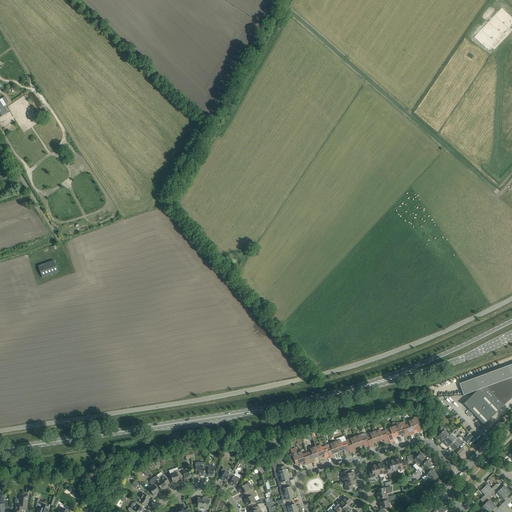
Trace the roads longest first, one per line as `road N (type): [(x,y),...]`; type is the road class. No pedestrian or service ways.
road 1 (primary): [(372,383),(246,412),(0,450)]
road 2 (primary): [(511,321),(372,383)]
road 3 (primary): [(372,383),(511,335)]
road 4 (residential): [(460,474),(426,441),(356,459)]
